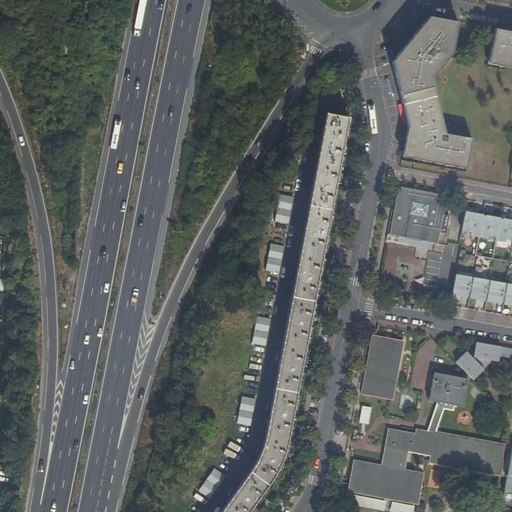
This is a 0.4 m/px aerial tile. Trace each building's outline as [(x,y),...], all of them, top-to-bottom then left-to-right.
[(447,49),(451,50),(457,18),(429,13),(392,60),(408,124),(403,151),(467,163),(472,135),(446,130),(431,70),(447,49)] [(511,29),(494,26),(488,57),(511,61),(511,29)] [(249,511),(273,481),(278,471),(284,458),(292,423),(326,243),(350,115),(327,111),(316,170),(302,243),(291,304),(273,400),(263,447),(259,458),(252,470),(219,511),(249,511)] [(444,208),(446,194),(398,185),(389,234),(437,243),(440,229),(444,208)] [(293,196),(280,193),(276,219),(289,221),(293,196)] [(444,208),(440,229),(445,231),(449,209),(444,208)] [(480,235),(484,215),(478,214),(478,212),(466,210),(463,229),(472,230),(471,233),(480,235)] [(497,238),(501,216),(490,214),(489,216),(484,215),(480,235),(488,236),(489,234),(497,235),(496,238),(497,238)] [(511,218),(506,217),(506,219),(501,218),(501,216),(497,238),(505,240),(505,237),(511,237),(511,218)] [(279,272),(284,245),(271,243),(267,270),(279,272)] [(413,258),(414,247),(386,245),(384,268),(397,269),(397,266),(423,267),(424,259),(413,258)] [(470,296),(474,275),(465,273),(465,275),(456,273),(452,293),(461,294),(461,292),(470,294),(470,296)] [(487,299),(491,278),(474,275),(470,296),(478,297),(478,296),(487,297),(487,299)] [(504,302),(508,282),(491,278),(487,299),(495,301),(495,299),(504,300),(504,302)] [(266,345),(270,318),(257,316),(252,343),(266,345)] [(393,337),(382,335),(372,333),(362,391),(393,397),(403,339),(393,337)] [(501,346),(477,341),(474,356),(499,361),(500,355),(501,346)] [(511,347),(501,346),(500,355),(511,357),(511,347)] [(474,379),(484,368),(466,351),(456,361),(474,379)] [(463,405),(468,377),(435,371),(430,399),(436,400),(427,427),(415,426),(413,431),(389,426),(382,463),(355,458),(349,487),(419,501),(424,471),(405,467),(408,450),(430,454),(430,459),(499,473),(505,442),(435,429),(443,406),(452,407),(453,403),(463,405)] [(254,399),(242,396),(237,422),(249,425),(254,399)] [(358,423),(368,424),(370,407),(360,406),(358,423)] [(209,497),(225,476),(214,468),(198,489),(209,497)]
